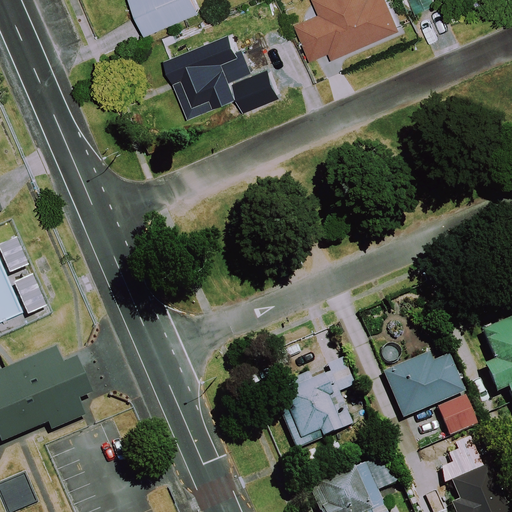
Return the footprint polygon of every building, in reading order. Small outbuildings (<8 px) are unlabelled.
[(138,0),(152,34),(206,11),(201,0),(138,0)] [(315,0),(322,15),(297,26),(312,60),(330,52),(332,58),(398,30),(384,0),(315,0)] [(235,27),(165,55),(190,119),(237,101),(242,113),(315,84),(306,60),(300,62),(291,37),(268,46),(274,61),(252,70),(235,27)] [(0,243),(0,325),(41,307),(12,238),(0,243)] [(511,309),(503,313),(504,317),(478,329),(492,362),(480,368),(492,394),(505,389),(511,405),(511,309)] [(49,339),(0,359),(0,440),(77,409),(49,339)] [(463,393),(445,349),(382,373),(399,418),(463,393)] [(294,449),(320,438),(335,432),(351,426),(338,392),(351,387),(342,364),(272,392),(294,449)] [(474,425),(465,399),(436,409),(445,435),(474,425)] [(316,511),(385,511),(377,493),(396,486),(382,454),(306,487),(316,511)] [(511,511),(511,493),(501,497),(490,470),(443,488),(452,511),(450,511),(511,511)]
